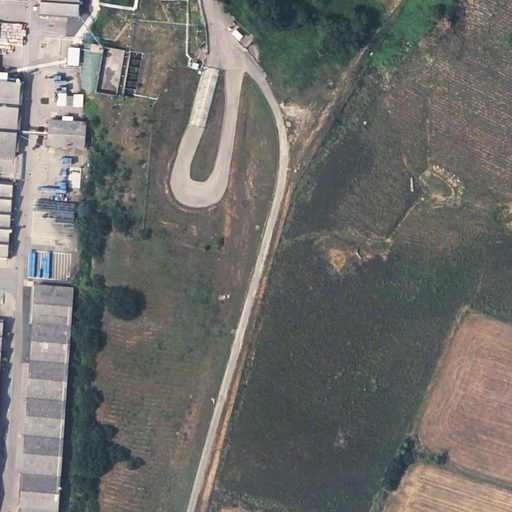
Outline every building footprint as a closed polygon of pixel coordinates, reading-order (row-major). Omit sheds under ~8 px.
[(39,0),(39,14),(78,17),(79,0),(39,0)] [(511,0),(446,0),(444,19),(511,26),(511,0)] [(93,44),(91,51),(101,53),(102,46),(93,44)] [(69,47),(68,65),(81,65),(81,48),(69,47)] [(0,80),(0,156),(15,157),(19,100),(23,100),(24,85),(21,85),(21,81),(0,80)] [(61,93),(60,104),(83,107),(84,96),(61,93)] [(50,123),(48,142),(84,145),(85,126),(50,123)] [(511,199),(511,147),(510,147),(496,195),(511,199)] [(70,168),(68,187),(81,189),(82,169),(70,168)] [(0,186),(0,244),(9,245),(9,233),(14,234),(14,227),(10,227),(13,188),(0,186)] [(0,258),(7,260),(9,245),(0,244),(0,258)] [(36,287),(19,511),(58,511),(73,290),(36,287)] [(327,311),(356,327),(363,315),(353,310),(357,302),(352,299),(347,307),(333,300),(327,311)] [(415,384),(263,320),(254,341),(406,405),(415,384)] [(394,430),(401,415),(302,369),(295,384),(394,430)]
